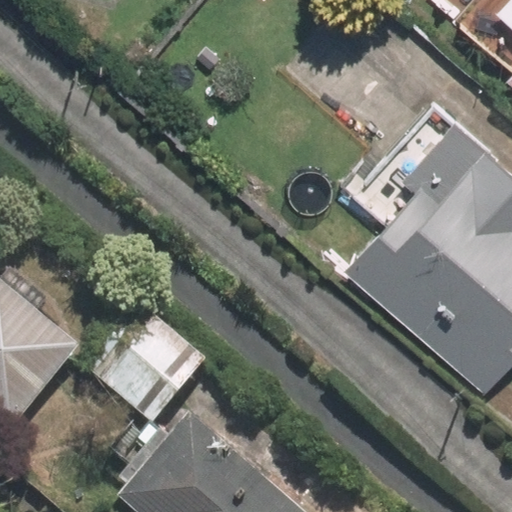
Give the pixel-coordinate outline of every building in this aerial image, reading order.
[(511,0),(505,0),(492,15),(511,32),(511,66),(500,80),(511,89),(511,0)] [(336,271),(479,395),(511,357),(511,172),(433,104),(356,192),(384,216),(336,271)] [(0,273),(0,440),(3,443),(74,354),(35,322),(45,309),(0,273)] [(131,312),(81,375),(150,430),(200,367),(131,312)] [(286,511),(169,414),(110,486),(121,495),(108,509),(111,511),(286,511)]
